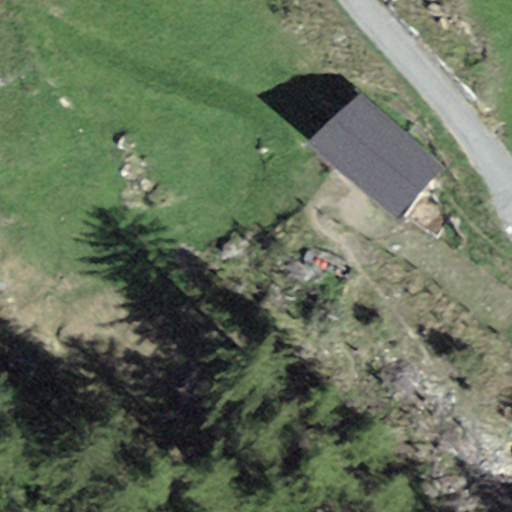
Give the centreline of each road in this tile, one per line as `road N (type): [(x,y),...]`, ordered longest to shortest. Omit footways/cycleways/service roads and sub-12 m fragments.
road 1 (track): [(511,184),(354,0)]
road 2 (track): [(333,213),(511,324)]
